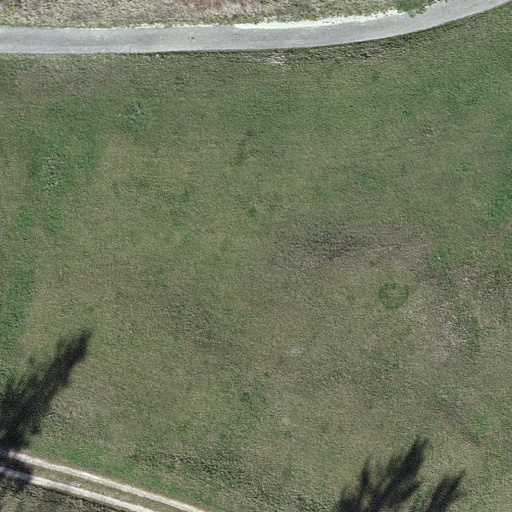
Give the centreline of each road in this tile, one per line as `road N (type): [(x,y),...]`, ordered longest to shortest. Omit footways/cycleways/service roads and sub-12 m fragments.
road 1 (track): [(470,0),(387,29),(242,41),(0,39)]
road 2 (track): [(0,473),(114,511)]
